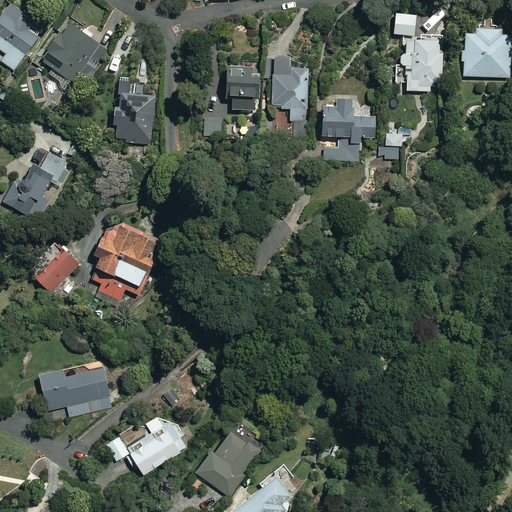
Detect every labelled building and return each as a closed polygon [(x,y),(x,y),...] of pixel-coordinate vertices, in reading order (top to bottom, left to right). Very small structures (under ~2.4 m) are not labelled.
[(98,5),(91,0),(78,0),(68,14),(83,25),(98,5)] [(28,15),(13,3),(0,20),(0,48),(7,54),(2,61),(16,71),(31,51),(42,36),(23,22),(28,15)] [(416,13),(396,12),(394,32),(414,34),(416,13)] [(71,82),(74,84),(81,70),(101,31),(88,24),(85,30),(72,24),(65,36),(58,32),(43,59),(41,65),(50,70),(48,75),(53,77),(46,90),(59,97),(62,91),(66,92),(71,82)] [(465,50),(461,50),(460,61),(464,61),(464,76),(509,78),(511,35),(501,35),(501,29),(476,28),(475,33),(465,33),(465,50)] [(406,46),(406,53),(402,56),(401,60),(402,64),(406,67),(405,91),(440,92),(442,36),(404,35),(403,46),(406,46)] [(291,58),(275,57),(273,107),(291,108),(290,120),(306,121),(309,64),(290,63),(291,58)] [(260,66),(228,65),(227,98),(233,98),(232,110),(254,110),(255,97),(259,98),(260,66)] [(135,80),(120,79),(119,106),(115,106),(114,138),(126,138),(126,143),(152,144),(154,95),(135,95),(135,80)] [(353,99),(337,98),(336,106),(324,106),(322,136),(339,137),(339,148),(324,148),(324,160),(330,160),(359,161),(360,135),(375,135),(376,117),(353,116),(353,99)] [(387,131),(386,147),(378,147),(377,156),(385,157),(385,159),(398,159),(399,145),(403,145),(403,132),(387,131)] [(68,163),(50,153),(42,166),(35,163),(21,187),(15,183),(4,201),(29,216),(50,179),(57,183),(68,163)] [(117,231),(106,227),(96,254),(101,256),(92,279),(102,283),(99,291),(122,300),(126,289),(140,295),(154,259),(152,257),(159,238),(120,222),(117,231)] [(59,285),(79,267),(63,249),(34,276),(50,293),(59,285)] [(71,285),(59,285),(59,295),(71,295),(71,285)] [(113,407),(104,368),(67,375),(66,369),(40,374),(48,410),(67,406),(69,416),(113,407)] [(164,427),(158,416),(146,423),(152,433),(128,448),(144,474),(187,447),(181,437),(184,435),(175,420),(164,427)] [(247,427),(240,436),(232,430),(215,453),(212,451),(196,472),(230,496),(245,475),(243,473),(259,450),(249,443),(256,433),(247,427)] [(313,432),(304,428),(296,445),(305,449),(313,432)] [(129,453),(119,436),(107,444),(115,457),(117,460),(129,453)] [(314,471),(305,462),(297,471),(306,480),(314,471)] [(295,498),(274,472),(261,482),(264,486),(232,511),(285,511),(287,511),(284,507),(295,498)]
